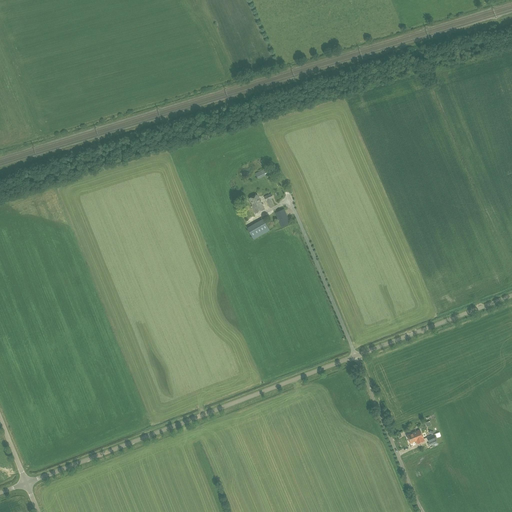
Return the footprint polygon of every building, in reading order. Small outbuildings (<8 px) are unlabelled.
[(249,198),(252,204),(251,205),(255,214),(265,209),(261,201),(260,201),(257,195),(249,198)] [(270,207),(274,205),(271,199),(271,198),(270,195),(265,197),(266,201),(270,207)] [(289,223),(282,208),(274,211),(281,227),(289,223)] [(270,230),(263,219),(247,228),(254,239),(270,230)] [(425,441),(420,430),(407,435),(410,444),(418,441),(419,443),(425,441)] [(436,439),(434,434),(427,437),(430,442),(436,439)]
